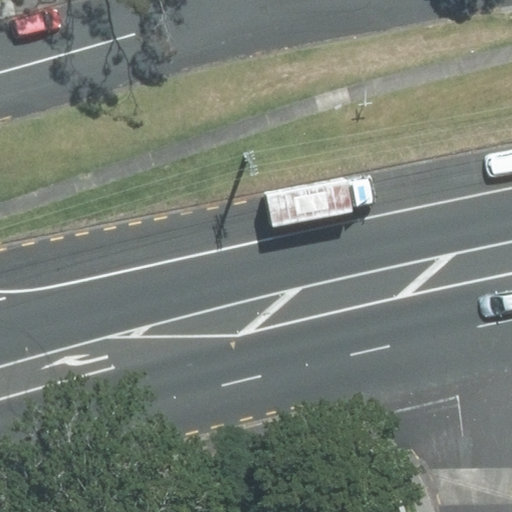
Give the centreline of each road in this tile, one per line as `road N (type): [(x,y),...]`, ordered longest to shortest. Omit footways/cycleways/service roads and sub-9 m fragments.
road 1 (secondary): [(511,275),(196,336),(0,385)]
road 2 (residential): [(0,71),(198,23)]
road 3 (residential): [(198,23),(396,0)]
